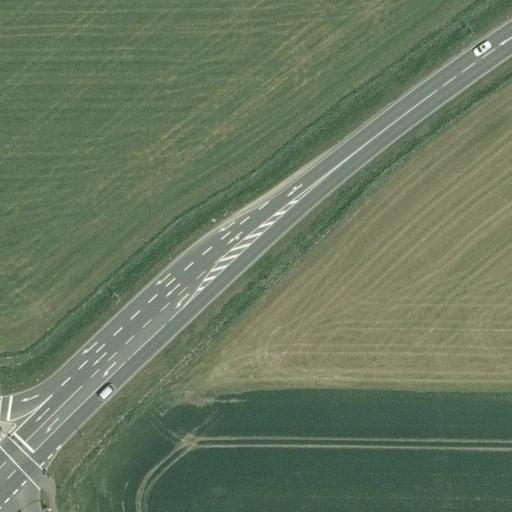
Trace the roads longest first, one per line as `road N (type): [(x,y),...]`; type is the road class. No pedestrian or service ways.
road 1 (primary): [(121,360),(349,159),(511,37)]
road 2 (primary): [(0,480),(121,360)]
road 3 (primary): [(121,360),(28,409),(0,414)]
